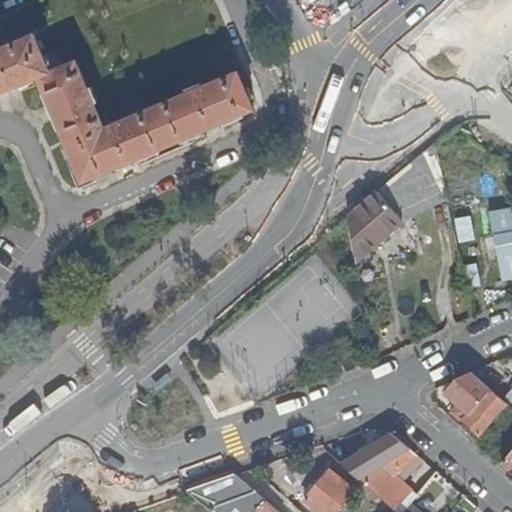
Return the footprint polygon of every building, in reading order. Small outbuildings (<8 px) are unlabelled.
[(0,94),(1,94),(39,78),(60,126),(84,182),(139,158),(208,129),(254,110),(237,73),(203,88),(202,85),(187,91),(188,94),(105,129),(94,105),(98,103),(91,88),(88,89),(76,62),(73,63),(66,47),(44,57),(35,35),(0,49),(0,94)] [(437,145),(380,194),(400,219),(448,197),(443,174),(437,149),(437,145)] [(471,195),(484,191),(476,169),(464,173),(471,195)] [(357,263),(404,223),(400,219),(380,194),(377,192),(348,217),(357,263)] [(498,281),(511,276),(511,205),(476,218),(498,281)] [(468,221),(456,226),(465,248),(477,244),(468,221)] [(445,393),(468,414),(490,389),(471,372),(456,379),(445,393)] [(511,408),(503,400),(490,389),(468,414),(462,421),(478,436),(493,419),(501,425),(493,435),(511,451),(511,450),(511,408)] [(511,389),(503,400),(511,408),(511,389)] [(397,475),(417,455),(394,434),(344,465),(375,493),(383,485),(407,507),(418,494),(404,481),(397,475)] [(511,450),(511,451),(501,463),(511,472),(511,450)] [(404,481),(425,462),(417,455),(397,475),(404,481)] [(313,507),(318,511),(338,511),(355,491),(331,471),(306,501),(313,507)] [(278,511),(237,476),(189,493),(209,510),(211,511),(228,511),(229,511),(278,511)]
